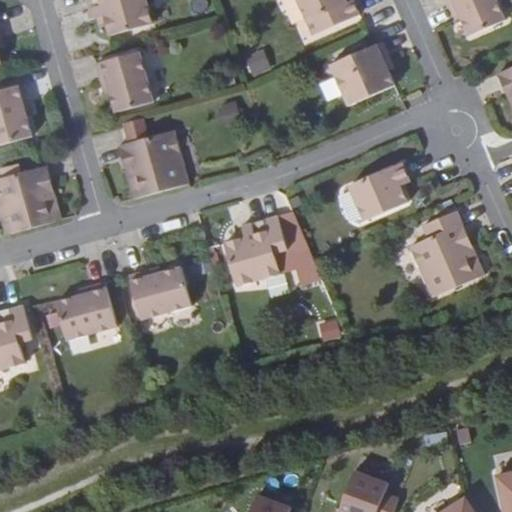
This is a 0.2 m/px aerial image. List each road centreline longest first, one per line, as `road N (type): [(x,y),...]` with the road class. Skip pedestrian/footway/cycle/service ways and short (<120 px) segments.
road 1 (residential): [(105,229),(266,184),(457,107)]
road 2 (residential): [(105,229),(42,0)]
